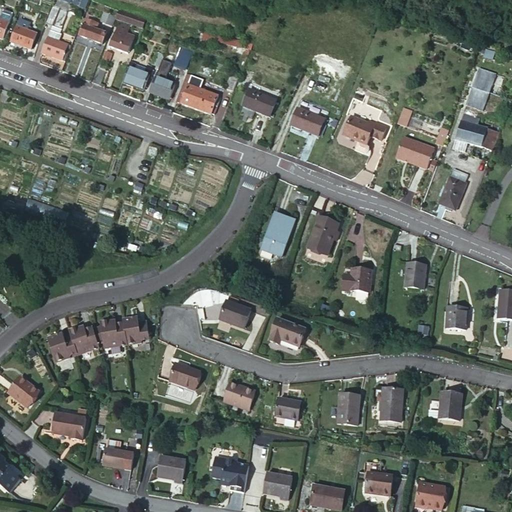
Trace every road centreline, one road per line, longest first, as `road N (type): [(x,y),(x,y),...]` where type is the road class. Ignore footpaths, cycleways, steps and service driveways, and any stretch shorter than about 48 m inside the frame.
road 1 (residential): [(511,384),(415,361),(288,372),(177,335),(177,315)]
road 2 (residential): [(0,346),(53,308),(142,287),(180,269),(220,235),(258,158)]
road 3 (tertiary): [(258,158),(511,259)]
road 4 (tertiary): [(217,146),(0,62)]
road 5 (tertiary): [(0,78),(177,143),(217,146)]
road 6 (residential): [(0,423),(96,489),(197,511)]
